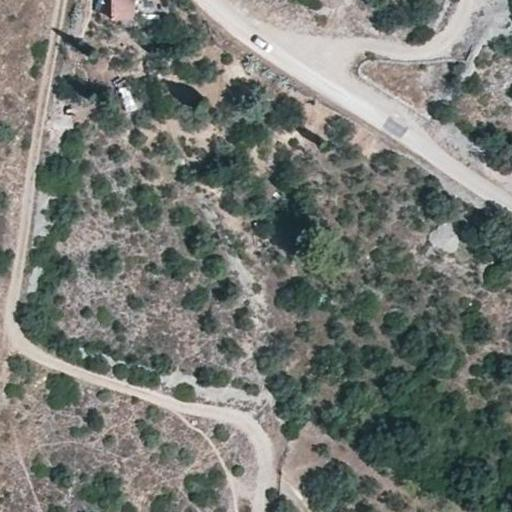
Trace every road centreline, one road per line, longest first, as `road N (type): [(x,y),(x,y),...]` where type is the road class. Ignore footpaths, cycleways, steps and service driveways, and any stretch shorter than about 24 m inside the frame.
road 1 (track): [(66,0),(11,333),(32,354),(252,425),(267,459),(262,511)]
road 2 (unclassified): [(212,0),(276,53),(511,210)]
road 3 (track): [(465,0),(444,41),(409,54),(349,46),(276,53)]
